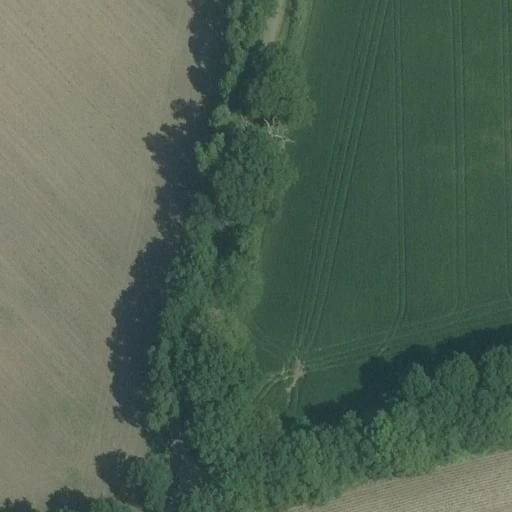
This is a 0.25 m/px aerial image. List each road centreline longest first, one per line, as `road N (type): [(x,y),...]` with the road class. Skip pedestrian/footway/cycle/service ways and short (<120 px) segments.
road 1 (unclassified): [(280,0),(173,486)]
road 2 (unclassified): [(173,486),(204,492),(511,412)]
